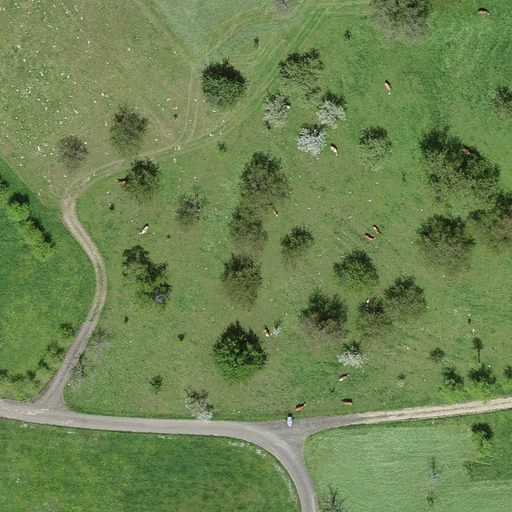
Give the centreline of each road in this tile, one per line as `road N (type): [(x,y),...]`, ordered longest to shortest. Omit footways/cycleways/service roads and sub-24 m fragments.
road 1 (track): [(318,25),(220,135),(88,183),(70,206),(70,225),(96,269),(90,328)]
road 2 (residential): [(307,511),(293,466),(248,432),(0,410)]
road 3 (track): [(511,401),(301,425),(272,445)]
